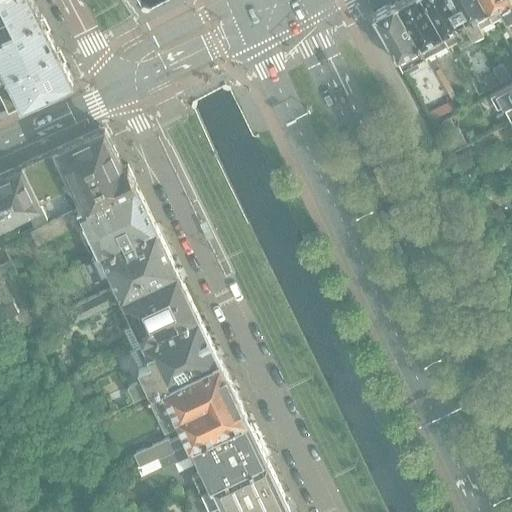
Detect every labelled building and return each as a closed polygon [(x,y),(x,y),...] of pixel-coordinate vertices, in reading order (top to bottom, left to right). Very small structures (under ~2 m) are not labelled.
[(0,0),(0,33),(41,14),(33,0),(0,0)] [(425,52),(397,0),(373,13),(403,65),(425,52)] [(448,40),(425,0),(396,0),(397,0),(425,52),(433,48),(439,57),(453,49),(448,40)] [(473,33),(455,0),(425,0),(448,40),(459,34),(461,40),(473,33)] [(492,15),(483,0),(455,0),(473,33),(487,25),(484,20),(492,15)] [(511,20),(511,0),(483,0),(492,15),(503,9),(509,22),(511,20)] [(0,73),(56,46),(47,26),(41,14),(0,33),(0,73)] [(73,80),(63,59),(63,58),(57,46),(56,46),(0,73),(0,90),(9,109),(16,105),(16,106),(22,103),(39,95),(39,96),(56,88),(73,80)] [(457,99),(433,56),(429,59),(450,96),(453,102),(457,99)] [(511,78),(504,64),(501,63),(492,68),(494,71),(501,83),(511,78)] [(501,83),(494,71),(484,77),(490,89),(501,83)] [(511,83),(491,95),(499,109),(511,102),(511,83)] [(456,106),(453,102),(450,96),(443,100),(444,103),(428,113),(431,120),(456,106)] [(123,167),(122,165),(119,157),(117,154),(105,128),(103,128),(21,165),(40,205),(43,203),(42,201),(73,187),(82,205),(136,182),(128,165),(123,167)] [(476,164),(468,150),(455,157),(463,171),(476,164)] [(40,205),(21,165),(0,174),(0,191),(13,219),(40,205)] [(490,197),(483,185),(476,189),(469,177),(464,180),(478,204),(490,197)] [(156,224),(136,182),(82,205),(48,222),(30,231),(37,245),(76,225),(77,228),(86,223),(99,252),(156,224)] [(0,225),(13,219),(0,191),(0,225)] [(121,298),(178,271),(156,224),(99,252),(91,256),(102,277),(109,273),(118,291),(113,293),(110,287),(69,308),(75,321),(121,298)] [(24,287),(19,274),(15,266),(7,270),(17,290),(24,287)] [(33,285),(26,270),(19,274),(24,287),(25,289),(33,285)] [(198,313),(178,271),(121,298),(132,322),(123,326),(132,345),(198,313)] [(0,320),(20,310),(13,300),(0,306),(0,320)] [(150,392),(220,359),(198,313),(132,345),(128,347),(131,353),(145,381),(142,382),(141,380),(127,387),(128,390),(108,400),(112,409),(132,399),(133,401),(150,392)] [(247,416),(241,404),(242,404),(226,371),(220,359),(150,392),(161,414),(172,409),(184,433),(180,435),(180,436),(178,437),(178,436),(172,439),(172,440),(171,441),(168,437),(135,454),(141,465),(158,458),(247,417),(247,416)] [(268,460),(247,417),(158,458),(162,468),(196,452),(202,466),(191,471),(201,491),(268,460)] [(266,511),(288,501),(268,460),(201,491),(209,508),(221,503),(224,511),(266,511)] [(292,511),(288,501),(266,511),(292,511)]
